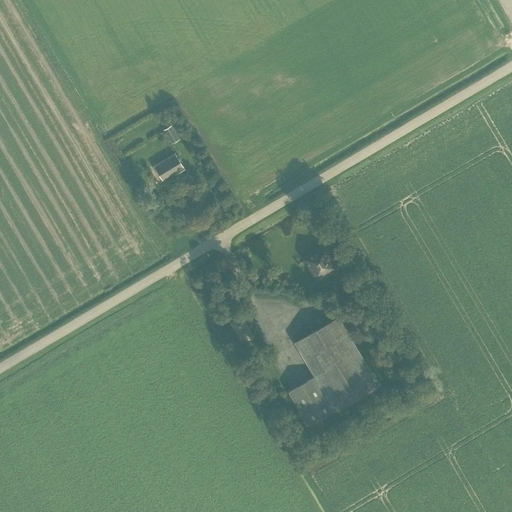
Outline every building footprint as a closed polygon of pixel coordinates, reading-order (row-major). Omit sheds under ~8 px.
[(179,140),(171,126),(164,130),(173,144),(179,140)] [(178,173),(185,169),(176,155),(169,159),(170,161),(157,169),(163,180),(177,171),(178,173)] [(324,277),(337,269),(324,249),(305,260),(315,276),(322,272),(324,277)] [(380,385),(380,384),(339,316),(295,342),(314,377),(289,391),(309,426),(380,385)] [(244,343),(254,337),(242,317),(232,323),(244,343)] [(293,377),(298,373),(295,368),(289,372),(293,377)]
